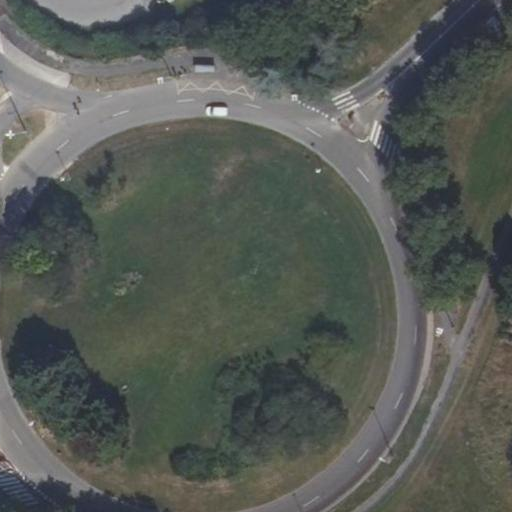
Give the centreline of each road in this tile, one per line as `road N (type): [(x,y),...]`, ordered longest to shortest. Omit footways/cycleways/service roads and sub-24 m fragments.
road 1 (secondary): [(293,120),(220,98),(144,104),(108,116),(38,166),(0,225)]
road 2 (secondary): [(288,511),(353,466),(405,380),(415,314),(392,217)]
road 3 (secondary): [(392,217),(379,141),(412,73)]
road 4 (secondary): [(392,217),(351,160),(293,120)]
road 5 (secondary): [(412,73),(293,120)]
